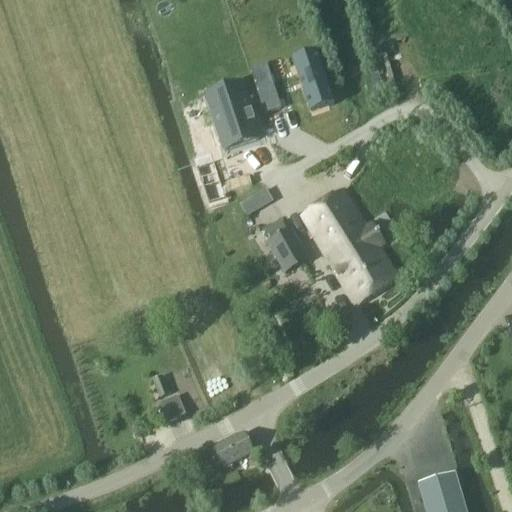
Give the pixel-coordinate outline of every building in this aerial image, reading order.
[(315,53),(292,61),(310,112),(328,106),(329,109),(334,107),(315,53)] [(230,73),(194,87),(215,147),(251,138),(230,73)] [(265,92),(273,114),(282,111),(275,88),(265,92)] [(210,163),(197,169),(209,195),(222,189),(210,163)] [(345,194),(303,220),(356,308),(399,283),(345,194)] [(249,200),(240,205),(247,218),(257,213),(249,200)] [(283,223),(266,232),(271,243),(269,244),(285,274),(308,261),(292,231),(289,233),(283,223)] [(167,426),(186,418),(179,399),(159,407),(167,426)] [(223,471),(254,456),(244,435),(213,451),(223,471)] [(462,511),(452,476),(417,487),(424,511),(462,511)]
